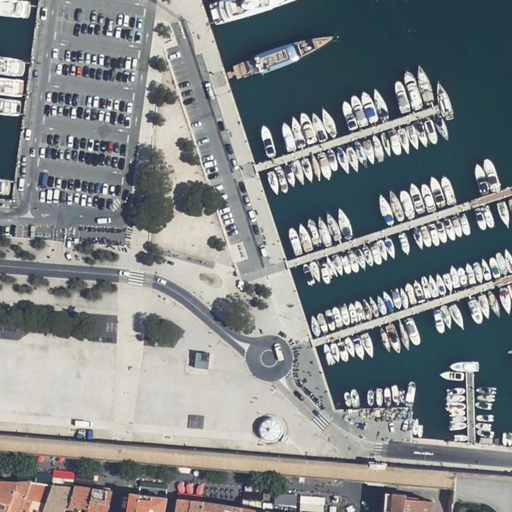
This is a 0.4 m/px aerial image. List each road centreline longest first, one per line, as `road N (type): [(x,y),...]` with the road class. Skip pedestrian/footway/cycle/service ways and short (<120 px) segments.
road 1 (unclassified): [(255,349),(162,285),(0,266)]
road 2 (unclassified): [(371,511),(357,490),(351,448),(277,373)]
